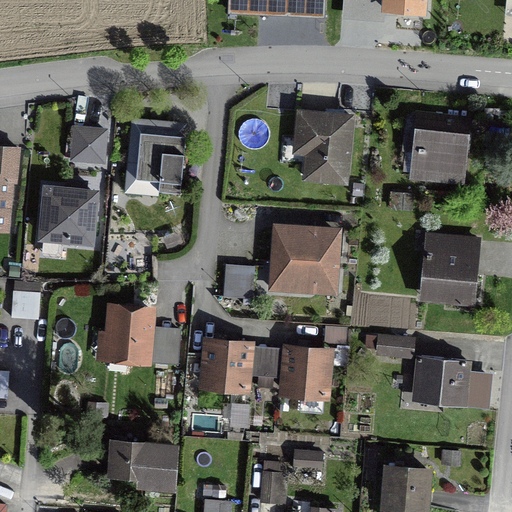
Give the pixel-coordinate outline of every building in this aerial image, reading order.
[(231,0),(231,13),(290,14),(290,4),(290,0),(231,0)] [(424,11),(425,0),(386,0),(386,8),(393,8),(424,11)] [(469,115),(417,110),(411,175),(463,180),(469,115)] [(303,177),(345,181),(352,117),(298,111),(294,154),(306,155),(303,177)] [(160,192),(160,187),(181,189),(188,119),(132,113),(124,189),(160,192)] [(74,160),(106,161),(107,128),(75,128),(74,160)] [(0,227),(9,228),(14,180),(18,181),(21,143),(0,141),(0,227)] [(38,236),(95,241),(101,184),(43,179),(38,236)] [(413,208),(414,191),(390,189),(389,207),(413,208)] [(338,292),(343,223),(273,218),(270,258),(262,258),(260,285),(268,285),(268,287),(272,287),(271,294),(333,298),(334,292),(338,292)] [(419,297),(475,302),(481,234),(425,229),(419,297)] [(256,264),(226,262),(224,295),(254,297),(256,264)] [(13,290),(12,315),(19,315),(31,316),(39,317),(40,292),(13,290)] [(155,324),(157,302),(107,298),(105,328),(99,327),(97,357),(110,358),(109,368),(126,369),(126,359),(152,361),(152,360),(155,324)] [(325,340),(347,342),(348,324),(326,322),(325,340)] [(155,324),(152,360),(178,362),(181,326),(155,324)] [(376,352),(414,356),(416,335),(378,331),(378,333),(367,332),(365,345),(377,346),(376,352)] [(256,337),(203,332),(199,386),(251,390),(252,373),(255,343),(256,337)] [(330,397),(335,344),(283,340),(283,345),(280,375),(278,393),(301,395),(300,408),(323,410),(324,397),(330,397)] [(280,375),(283,345),(255,343),(252,373),(259,373),(258,385),(273,386),(274,375),(280,375)] [(471,368),(472,357),(416,351),(411,399),(416,399),(416,409),(434,410),(435,401),(489,406),(493,370),(471,368)] [(0,396),(8,397),(8,391),(9,375),(9,368),(0,367),(0,396)] [(229,425),(249,426),(251,402),(231,400),(229,425)] [(180,437),(109,433),(107,472),(137,474),(137,483),(177,485),(180,437)] [(285,455),(286,445),(267,444),(266,453),(285,455)] [(323,464),(324,448),(295,446),(294,463),(323,464)] [(461,464),(462,448),(442,447),(441,463),(461,464)] [(264,458),(261,500),(286,502),(288,470),(286,470),(287,461),(279,460),(279,459),(264,458)] [(430,509),(434,463),(383,459),(379,505),(386,505),(385,511),(405,511),(406,507),(430,509)] [(226,495),(227,483),(204,482),(204,494),(226,495)] [(231,511),(232,498),(205,496),(203,511),(231,511)] [(310,511),(341,511),(342,505),(312,502),(310,511)]
